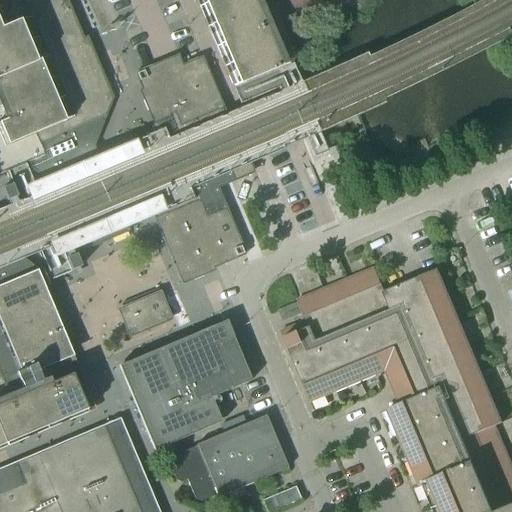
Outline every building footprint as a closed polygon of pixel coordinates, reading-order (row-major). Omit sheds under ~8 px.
[(110,99),(85,41),(82,42),(63,0),(13,0),(14,1),(1,6),(0,3),(0,170),(5,172),(9,181),(10,181),(17,197),(18,202),(29,197),(34,209),(31,210),(36,220),(38,219),(41,227),(39,228),(43,238),(46,237),(50,248),(52,253),(62,250),(65,259),(76,254),(127,232),(91,146),(110,99)] [(289,67),(274,31),(273,32),(271,26),(272,25),(265,10),(258,13),(252,0),(194,0),(230,81),(233,90),(248,84),(248,82),(257,78),(258,81),(270,76),(270,75),(289,67)] [(285,0),(289,7),(299,11),(322,0),(285,0)] [(252,172),(233,125),(230,126),(201,58),(181,66),(177,57),(135,75),(154,121),(140,156),(131,159),(182,282),(245,255),(216,187),(252,172)] [(83,398),(35,283),(8,261),(0,240),(0,377),(5,389),(8,388),(11,394),(0,399),(0,441),(13,436),(83,406),(80,399),(83,398)] [(511,511),(511,470),(494,427),(501,424),(494,409),(488,412),(479,390),(485,387),(473,358),(466,361),(457,339),(464,336),(452,308),(445,310),(436,289),(443,286),(436,271),(383,293),(373,269),(358,275),(361,282),(339,291),(336,284),(308,297),(311,303),(299,308),(302,315),(307,329),(297,333),(295,326),(280,332),(310,404),(325,397),(322,391),(344,382),(346,389),(375,376),(372,370),(382,366),(399,406),(387,411),(393,426),(400,423),(409,445),(402,448),(414,476),(421,474),(425,483),(418,486),(419,487),(422,486),(428,500),(434,497),(440,511),(511,511)] [(170,318),(160,295),(118,313),(124,328),(127,336),(170,318)] [(302,315),(299,308),(297,304),(277,312),(282,323),(302,315)] [(196,335),(118,368),(154,452),(220,424),(209,399),(250,382),(225,323),(196,335)] [(287,469),(265,417),(195,446),(196,447),(166,460),(173,475),(174,475),(175,478),(182,480),(185,479),(194,500),(200,503),(216,496),(217,499),(287,469)] [(93,431),(0,469),(0,511),(156,511),(118,420),(93,431)] [(265,511),(272,511),(300,500),(295,488),(261,502),(265,511)]
